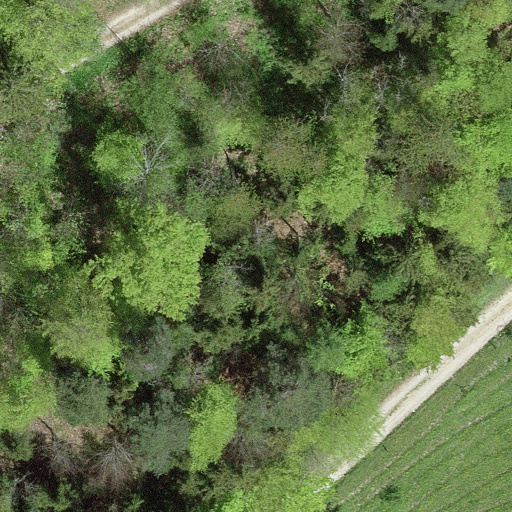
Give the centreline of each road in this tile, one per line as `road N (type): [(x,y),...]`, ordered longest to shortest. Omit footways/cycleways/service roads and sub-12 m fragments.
road 1 (track): [(511,302),(282,511)]
road 2 (track): [(154,0),(0,89)]
